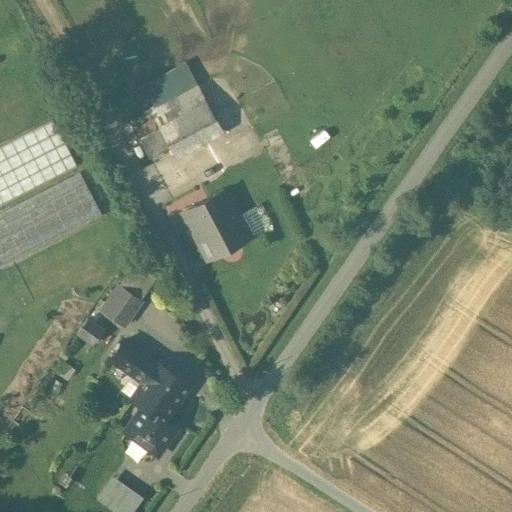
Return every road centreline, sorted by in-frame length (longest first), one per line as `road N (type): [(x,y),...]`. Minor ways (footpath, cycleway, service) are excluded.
road 1 (unclassified): [(245,439),(511,58)]
road 2 (residential): [(245,439),(359,511)]
